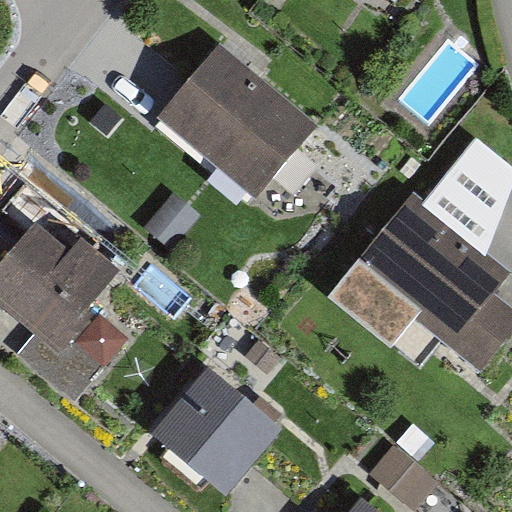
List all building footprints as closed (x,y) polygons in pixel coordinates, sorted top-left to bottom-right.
[(289,0),(294,3),(296,0),(378,0),(400,17),(412,0),(289,0)] [(320,139),(224,56),(161,127),(257,211),(320,139)] [(511,282),(408,208),(361,273),(491,366),(511,336),(511,282)] [(0,303),(38,333),(16,362),(35,377),(81,413),(138,341),(102,313),(131,275),(53,214),(0,281),(0,303)] [(219,370),(159,443),(234,504),(294,431),(219,370)] [(380,470),(420,499),(439,473),(399,444),(380,470)] [(394,511),(384,503),(376,511),(394,511)]
